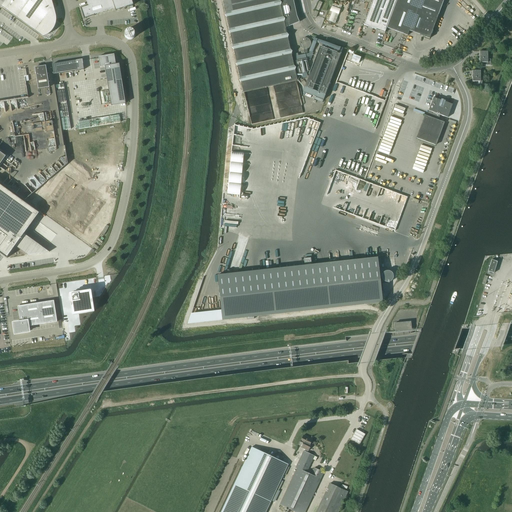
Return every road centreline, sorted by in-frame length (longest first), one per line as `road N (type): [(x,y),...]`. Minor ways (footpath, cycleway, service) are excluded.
road 1 (trunk): [(511,329),(0,392)]
road 2 (trunk): [(0,401),(511,339)]
road 3 (unclassified): [(0,280),(91,264),(118,225),(133,143),(133,65),(114,40),(71,43)]
road 4 (unclassified): [(367,396),(361,369),(374,332),(414,263),(468,115),(451,63)]
road 5 (unclassified): [(473,379),(497,315),(486,311),(453,404)]
road 6 (unclassified): [(321,33),(406,64),(451,63)]
